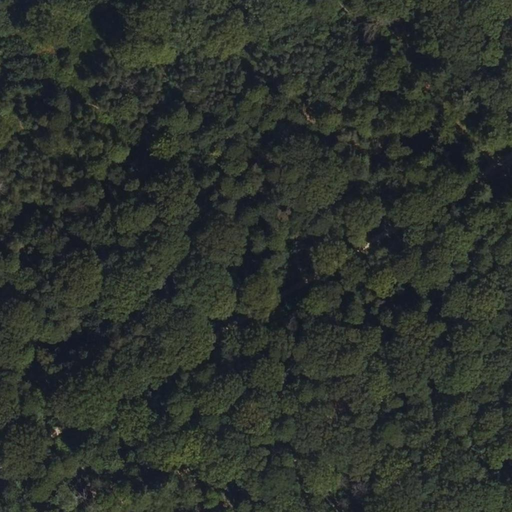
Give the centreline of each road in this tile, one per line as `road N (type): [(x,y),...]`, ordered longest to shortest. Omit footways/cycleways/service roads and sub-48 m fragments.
road 1 (track): [(511,172),(0,479)]
road 2 (track): [(354,0),(511,172)]
